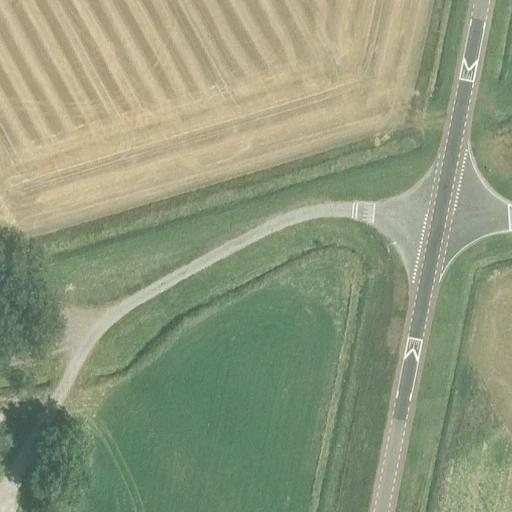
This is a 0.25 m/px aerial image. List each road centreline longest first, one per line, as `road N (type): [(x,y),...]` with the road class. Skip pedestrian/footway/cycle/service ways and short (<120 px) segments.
road 1 (unclassified): [(48,310),(98,320),(310,210),(439,219)]
road 2 (tertiary): [(381,511),(439,219)]
road 3 (tertiary): [(439,219),(482,0)]
